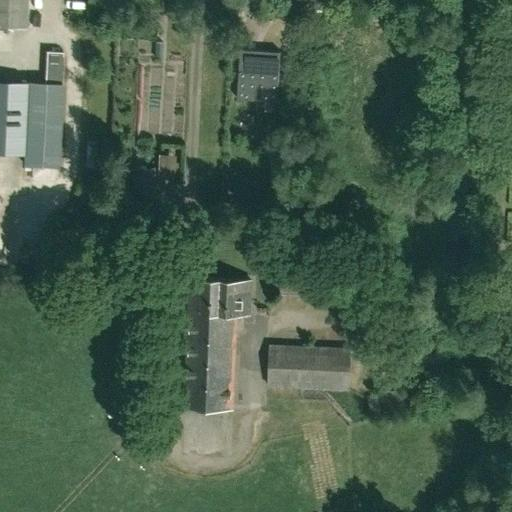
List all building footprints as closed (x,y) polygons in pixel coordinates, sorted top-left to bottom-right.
[(0,0),(0,26),(27,28),(27,0),(0,0)] [(277,100),(280,50),(240,48),(237,98),(277,100)] [(44,82),(28,81),(25,153),(24,164),(57,166),(62,51),(46,50),(44,82)] [(0,151),(25,153),(28,81),(0,79),(0,151)] [(154,194),(155,169),(134,168),(133,193),(154,194)] [(178,241),(180,214),(159,213),(157,240),(178,241)] [(154,237),(155,216),(134,215),(133,236),(154,237)] [(282,251),(281,294),(339,295),(340,253),(282,251)] [(183,405),(185,405),(233,407),(237,314),(249,314),(250,280),(189,278),(183,405)] [(349,391),(351,348),(270,345),(268,387),(349,391)] [(416,388),(382,394),(367,396),(371,417),(419,408),(416,388)]
